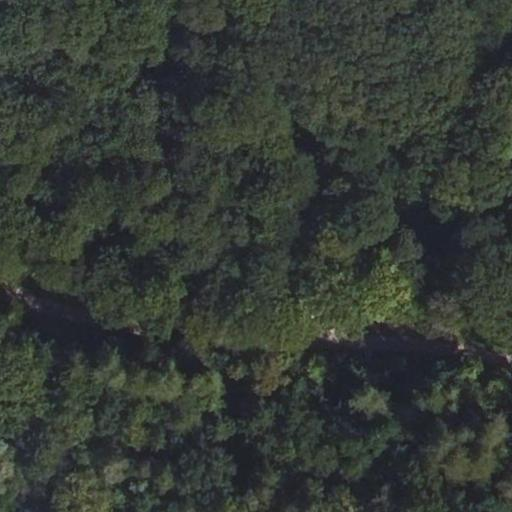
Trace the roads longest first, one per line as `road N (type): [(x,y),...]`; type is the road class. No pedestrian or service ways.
road 1 (track): [(511,359),(348,337),(201,345),(52,325),(0,294)]
road 2 (track): [(348,337),(376,275),(400,252),(447,224),(511,214)]
